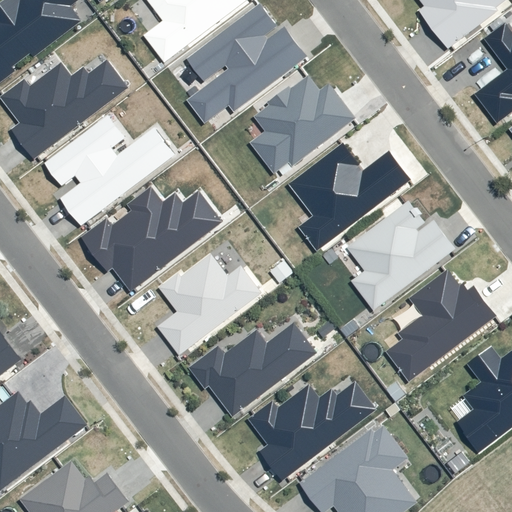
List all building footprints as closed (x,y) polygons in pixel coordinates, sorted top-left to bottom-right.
[(0,81),(1,84),(20,70),(18,67),(35,54),(38,58),(87,21),(76,7),(85,0),(7,0),(0,5),(0,81)] [(149,35),(169,62),(250,0),(153,0),(169,20),(149,35)] [(424,0),(429,6),(424,9),(452,48),(504,10),(501,6),(509,0),(424,0)] [(234,69),(193,100),(210,122),(233,105),(238,113),(313,56),(289,25),(272,38),(270,36),(284,26),(265,1),(190,58),(208,81),(231,64),(234,69)] [(478,94),(500,123),(511,114),(511,25),(510,22),(488,39),(511,68),(478,94)] [(29,79),(5,97),(24,123),(16,129),(39,159),(134,88),(111,58),(93,72),(88,65),(76,74),(66,61),(34,85),(29,79)] [(270,131),(254,142),(278,174),(293,163),(297,168),(362,118),(334,82),(324,90),(313,75),(258,116),(270,131)] [(64,197),(85,225),(182,154),(161,126),(122,155),(117,149),(132,138),(115,116),(50,164),(66,185),(80,174),(86,181),(64,197)] [(347,144),(295,183),(320,215),(304,227),(321,250),(414,180),(392,152),(368,170),(347,144)] [(116,225),(110,217),(85,236),(112,271),(118,267),(135,290),(227,221),(204,190),(188,202),(179,190),(167,199),(156,185),(133,203),(138,209),(116,225)] [(413,199),(350,247),(367,270),(354,279),(378,310),(460,248),(438,219),(423,231),(420,228),(430,221),(413,199)] [(164,288),(181,312),(162,326),(183,354),(267,292),(247,265),(232,277),(216,255),(186,277),(184,273),(164,288)] [(498,313),(478,288),(471,293),(452,269),(413,299),(425,314),(401,333),(404,337),(389,349),(413,379),(498,313)] [(0,378),(27,359),(0,322),(0,378)] [(209,388),(214,385),(236,415),(320,352),(298,323),(272,342),(262,329),(229,354),(223,346),(193,368),(209,388)] [(460,421),(484,453),(511,432),(511,351),(505,357),(496,344),(471,363),(484,381),(467,394),(477,408),(460,421)] [(277,398),(252,416),(274,445),(267,450),(286,477),(379,408),(359,381),(341,394),(336,387),(323,396),(312,382),(282,404),(277,398)] [(22,393),(0,410),(0,484),(4,489),(90,422),(68,394),(45,412),(35,400),(31,404),(22,393)] [(384,418),(301,481),(324,511),(329,511),(339,505),(343,511),(408,511),(422,502),(398,470),(414,458),(384,418)] [(119,511),(136,499),(111,467),(91,483),(74,461),(24,499),(33,511),(119,511)]
